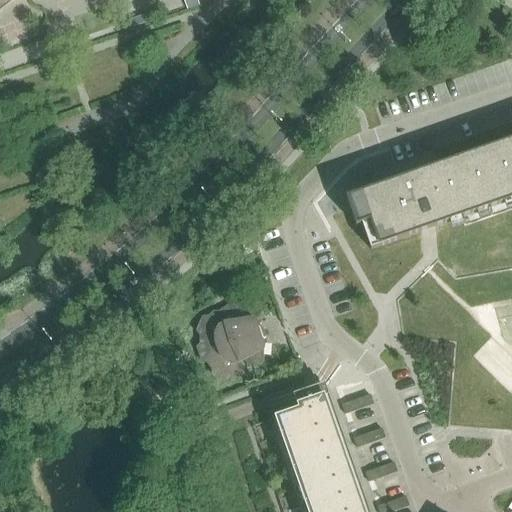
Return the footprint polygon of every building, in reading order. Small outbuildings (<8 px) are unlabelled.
[(0,0),(0,12),(14,0),(0,0)] [(197,0),(189,0),(185,2),(188,9),(199,5),(197,0)] [(511,148),(501,152),(474,162),(447,171),(435,175),(433,169),(433,168),(402,179),(356,195),(359,206),(364,222),(362,222),(363,225),(372,250),(380,247),(421,233),(422,233),(428,230),(436,228),(444,225),(451,223),(462,219),(463,218),(478,213),(490,209),(491,209),(505,204),(511,201),(511,148)] [(198,348),(203,362),(208,363),(213,370),(213,375),(226,382),(231,379),(238,379),(242,375),(241,362),(246,360),(250,367),(258,366),(262,362),(264,339),(266,338),(263,328),(260,328),(238,304),(234,303),(220,313),(215,313),(210,318),(204,318),(198,332),(201,336),(202,345),(198,348)] [(347,400),(376,390),(372,380),(344,390),(347,400)] [(364,511),(324,398),(327,397),(325,391),(321,392),(296,401),(300,410),(276,419),(308,511),(364,511)] [(357,401),(360,410),(374,405),(371,396),(357,401)] [(360,410),(357,401),(342,406),(346,415),(360,410)] [(368,435),(372,444),(386,439),(383,430),(368,435)] [(372,444),(368,435),(354,440),(357,449),(372,444)] [(380,469),(383,478),(398,473),(394,464),(380,469)] [(383,478),(380,469),(366,474),(369,483),(383,478)] [(392,503),(395,511),(409,507),(406,498),(392,503)] [(394,511),(395,511),(392,503),(378,508),(379,511),(394,511)]
